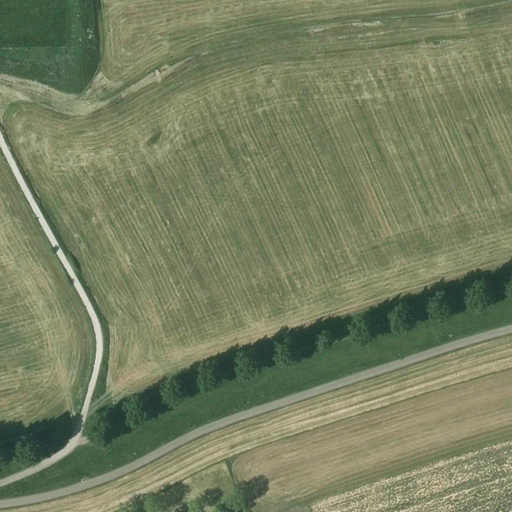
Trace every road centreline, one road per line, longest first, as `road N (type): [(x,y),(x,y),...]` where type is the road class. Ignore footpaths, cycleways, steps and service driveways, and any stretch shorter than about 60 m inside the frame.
road 1 (unclassified): [(0,504),(55,495),(263,407),(511,330)]
road 2 (unclassified): [(0,142),(100,337),(71,444),(0,483)]
